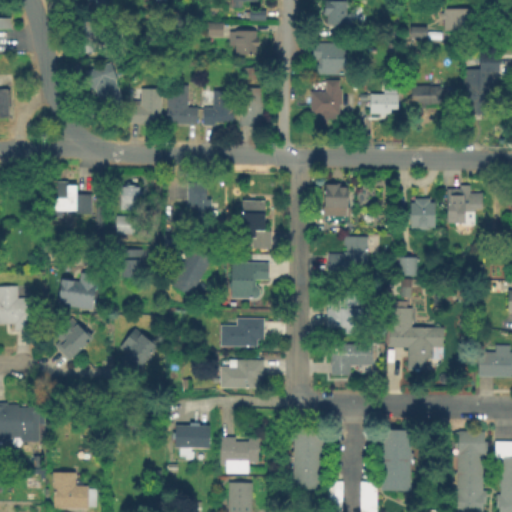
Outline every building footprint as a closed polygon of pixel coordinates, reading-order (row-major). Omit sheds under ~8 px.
[(109,0),(109,11),(93,11),(93,0),(109,0)] [(324,26),(324,13),(318,13),(318,0),(345,0),(345,26),(324,26)] [(263,18),(246,18),(246,6),(263,7),(263,18)] [(440,34),(440,7),(474,7),(474,34),(440,34)] [(0,16),(8,16),(8,28),(0,28),(0,16)] [(92,49),(74,49),(74,18),(109,19),(109,42),(92,41),(92,49)] [(220,34),(204,34),(204,21),(221,21),(220,34)] [(424,24),(424,34),(407,34),(407,24),(424,24)] [(253,53),(232,53),(232,44),(226,44),(227,30),(233,30),(233,28),(252,28),(252,36),(255,36),(255,44),(253,44),(253,53)] [(314,73),(314,58),(309,58),(309,41),(348,41),(348,73),(314,73)] [(462,66),(476,66),(476,49),(497,49),(497,68),(491,68),(491,108),(462,108),(462,66)] [(120,99),(97,108),(82,69),(108,59),(114,75),(112,76),(120,99)] [(337,113),(334,113),(334,117),(318,117),(318,113),(308,113),(308,90),(322,90),(322,78),(337,78),(337,87),(339,87),(339,102),(337,102),(337,113)] [(194,122),(165,122),(165,82),(185,82),(185,105),(195,105),(194,122)] [(395,108),(387,107),(387,113),(367,112),(368,92),(381,92),(381,82),(394,83),(393,93),(396,93),(395,108)] [(439,103),(409,103),(409,83),(439,83),(439,103)] [(158,122),(123,122),(124,103),(138,103),(138,86),(159,87),(158,122)] [(259,126),(236,126),(237,86),(260,86),(259,126)] [(9,116),(0,116),(0,87),(7,87),(9,116)] [(231,120),(212,120),(212,123),(200,123),(201,105),(210,105),(210,88),(231,88),(231,120)] [(90,212),(72,212),(72,209),(59,209),(59,214),(49,214),(49,194),(53,194),(54,179),(74,179),(74,192),(90,192),(90,212)] [(208,224),(183,223),(184,180),(204,180),(204,198),(209,198),(208,224)] [(347,215),(320,214),(321,181),(337,181),(337,184),(344,184),(344,205),(348,205),(347,215)] [(480,207),(471,207),(472,224),(458,224),(458,220),(443,220),(443,187),(457,187),(456,183),(468,183),(468,190),(480,190),(480,207)] [(143,207),(118,207),(118,184),(143,184),(143,207)] [(433,227),(407,227),(407,201),(412,201),(412,197),(427,197),(427,200),(433,200),(433,227)] [(268,249),(235,248),(238,198),(262,199),(261,229),(269,229),(268,249)] [(133,232),(114,231),(114,214),(133,215),(133,232)] [(325,272),(325,252),(340,252),(340,250),(344,250),(344,244),(340,244),(340,234),(366,235),(365,273),(325,272)] [(188,294),(167,282),(189,244),(210,256),(188,294)] [(139,276),(117,276),(118,247),(139,247),(139,276)] [(414,254),(414,274),(395,274),(395,255),(414,254)] [(258,297),(228,296),(228,260),(267,260),(266,278),(252,277),(252,284),(258,284),(258,297)] [(90,307),(55,302),(59,277),(77,280),(78,270),(96,273),(90,307)] [(28,327),(12,328),(12,321),(0,321),(0,284),(15,284),(15,296),(28,296),(28,327)] [(324,328),(324,289),(365,289),(365,329),(324,328)] [(67,358),(52,344),(58,338),(52,332),(69,315),(89,335),(67,358)] [(255,345),(216,344),(217,323),(234,323),(234,315),(262,315),(262,337),(255,337),(255,345)] [(440,345),(431,344),(430,371),(404,370),(405,345),(384,344),(384,316),(402,316),(401,324),(441,325),(440,345)] [(137,368),(121,355),(126,348),(119,342),(131,326),(155,344),(137,368)] [(370,362),(347,362),(348,374),(328,375),(328,342),(370,342),(370,362)] [(511,372),(508,372),(508,375),(474,374),(475,350),(492,350),(492,343),(507,343),(507,350),(511,350),(511,372)] [(262,386),(217,385),(218,365),(226,365),(226,357),(262,358),(262,386)] [(44,439),(17,440),(17,435),(0,435),(0,399),(5,399),(5,402),(17,401),(17,404),(35,404),(35,408),(43,408),(44,439)] [(206,446),(189,446),(189,454),(177,454),(177,446),(168,445),(168,424),(188,424),(188,419),(197,420),(197,423),(206,423),(206,446)] [(320,488),(290,488),(291,423),(321,424),(320,488)] [(408,488),(379,487),(379,428),(408,428),(408,488)] [(480,454),(448,453),(449,429),(482,429),(481,440),(485,440),(485,454),(480,454)] [(256,460),(246,459),(246,469),(223,468),(223,462),(217,462),(217,434),(233,434),(233,439),(245,439),(245,433),(256,433),(256,460)] [(511,475),(497,475),(497,456),(492,456),(492,439),(511,439),(511,475)] [(32,466),(32,453),(41,453),(41,466),(32,466)] [(480,476),(448,475),(448,453),(480,454),(480,476)] [(85,506),(50,506),(50,470),(73,470),(73,478),(80,478),(80,483),(86,483),(86,486),(93,486),(93,503),(85,503),(85,506)] [(248,511),(224,511),(226,474),(250,475),(248,511)] [(484,495),(447,494),(448,475),(480,476),(479,488),(484,488),(484,495)] [(511,497),(492,497),(493,492),(497,492),(497,475),(511,475),(511,497)] [(340,479),(340,511),(323,511),(323,479),(340,479)] [(375,480),(374,511),(357,511),(358,480),(375,480)] [(480,511),(447,511),(447,494),(484,495),(484,502),(480,502),(480,511)] [(511,497),(511,511),(497,511),(497,506),(492,506),(492,497),(511,497)]
